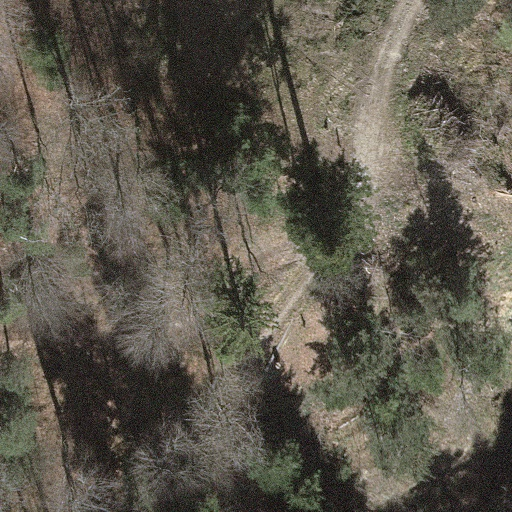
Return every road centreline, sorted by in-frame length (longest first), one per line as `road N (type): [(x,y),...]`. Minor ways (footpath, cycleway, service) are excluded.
road 1 (track): [(419,0),(389,46),(363,175),(223,397),(179,483),(140,511)]
road 2 (track): [(319,245),(155,308),(0,328)]
